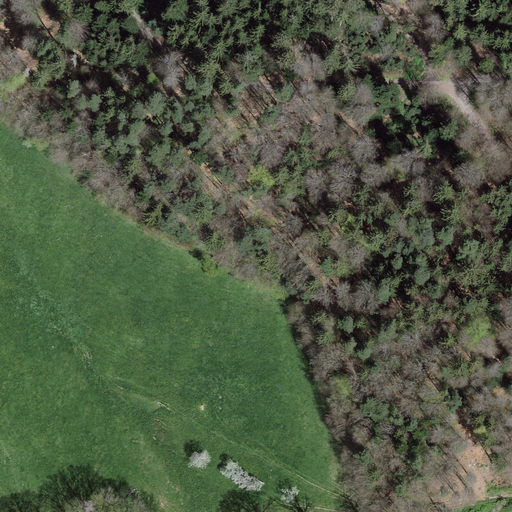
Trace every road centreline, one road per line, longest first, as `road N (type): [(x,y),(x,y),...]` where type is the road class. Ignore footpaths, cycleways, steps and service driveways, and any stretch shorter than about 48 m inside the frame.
road 1 (track): [(119,0),(171,54),(240,82),(511,73)]
road 2 (track): [(103,378),(151,394),(382,511)]
